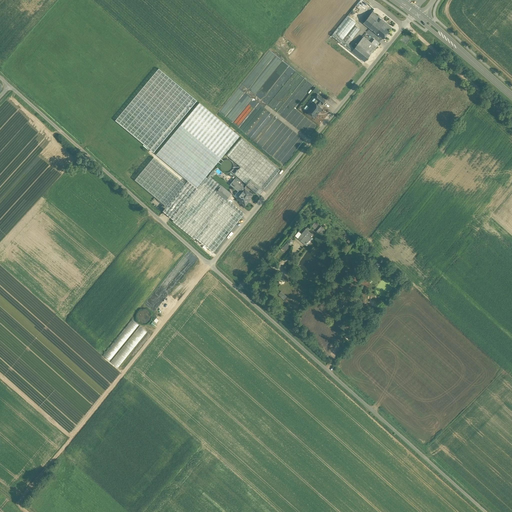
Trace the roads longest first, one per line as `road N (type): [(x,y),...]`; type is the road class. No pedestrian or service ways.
road 1 (unclassified): [(486,511),(209,265)]
road 2 (unclassified): [(417,13),(209,265)]
road 3 (track): [(25,511),(21,500),(209,265)]
road 4 (unclassified): [(209,265),(10,88)]
road 5 (track): [(405,25),(511,119)]
road 6 (secondary): [(511,95),(417,13)]
